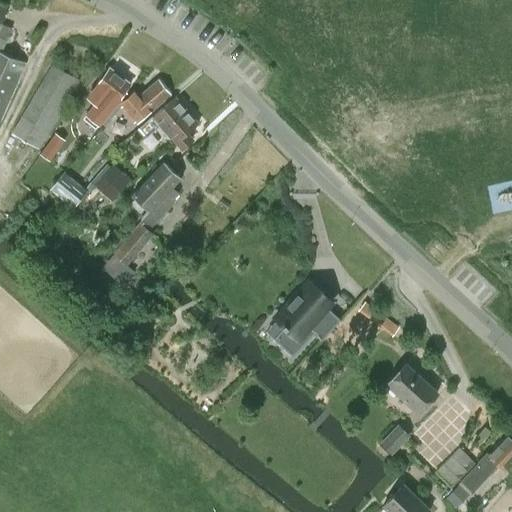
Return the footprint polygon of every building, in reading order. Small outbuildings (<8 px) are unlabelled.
[(0,119),(25,62),(1,51),(10,28),(0,24),(0,23),(6,9),(0,6),(0,119)] [(52,64),(12,133),(38,148),(78,79),(52,64)] [(130,84),(109,68),(91,93),(93,94),(90,98),(95,103),(86,114),(99,124),(117,101),(130,84)] [(126,95),(118,102),(118,104),(123,109),(129,116),(135,123),(144,116),(171,93),(159,79),(140,95),(134,88),(126,95)] [(175,97),(153,116),(164,129),(186,110),(175,97)] [(164,129),(176,142),(175,142),(182,149),(193,139),(187,132),(198,123),(186,110),(164,129)] [(49,162),(64,140),(54,133),(39,154),(49,162)] [(181,177),(164,162),(131,196),(147,210),(140,217),(150,226),(173,203),(171,201),(177,194),(170,188),(181,177)] [(112,164),(93,185),(111,201),(123,188),(126,190),(132,183),(129,181),(130,180),(112,164)] [(125,265),(126,263),(153,233),(140,222),(114,253),(100,269),(122,287),(134,272),(125,265)] [(274,321),(265,331),(293,356),(313,333),(321,340),(340,320),(328,309),(334,302),(307,277),(270,317),(274,321)] [(437,393),(405,364),(387,383),(419,412),(437,393)] [(391,453),(408,435),(398,425),(381,443),(391,453)] [(511,462),(511,438),(508,435),(489,455),(486,452),(477,462),(478,463),(461,480),(473,491),(499,464),(505,470),(511,462)] [(446,460),(463,476),(475,463),(458,447),(446,460)] [(451,488),(463,476),(446,460),(434,472),(451,488)] [(387,511),(427,511),(429,510),(403,484),(382,506),(387,511)]
